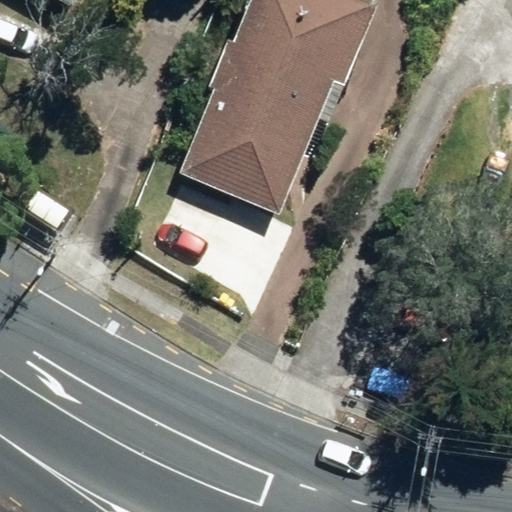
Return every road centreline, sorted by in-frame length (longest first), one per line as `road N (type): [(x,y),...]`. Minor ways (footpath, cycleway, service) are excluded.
road 1 (secondary): [(282,494),(176,453),(101,412)]
road 2 (secondary): [(101,412),(0,347)]
